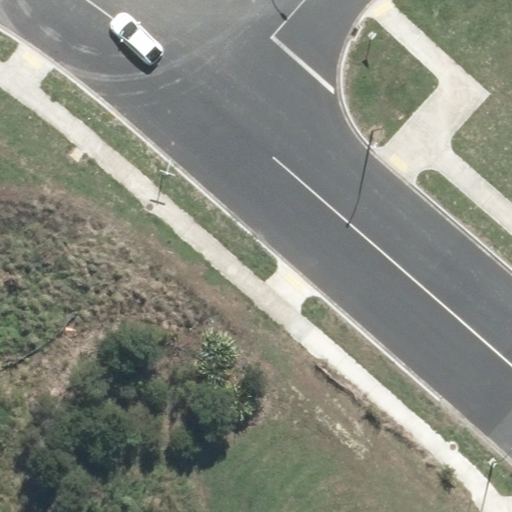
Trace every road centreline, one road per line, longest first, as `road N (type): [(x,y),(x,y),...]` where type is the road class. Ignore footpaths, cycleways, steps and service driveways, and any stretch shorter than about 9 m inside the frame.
road 1 (residential): [(379,235),(226,86)]
road 2 (residential): [(379,235),(511,361)]
road 3 (residential): [(226,86),(106,0)]
